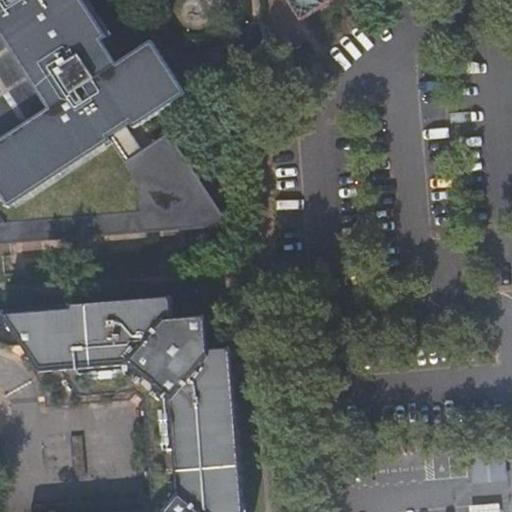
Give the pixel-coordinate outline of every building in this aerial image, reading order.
[(0,0),(0,250),(17,249),(16,243),(89,237),(162,231),(163,225),(168,224),(173,223),(179,221),(185,218),(189,216),(193,212),(196,209),(197,204),(198,199),(197,195),(196,192),(193,187),(188,183),(184,181),(180,181),(175,180),(163,159),(151,164),(148,159),(131,134),(137,131),(139,134),(161,120),(159,117),(189,98),(158,49),(123,70),(118,62),(119,58),(117,54),(115,53),(111,53),(106,45),(113,42),(104,29),(85,0),(0,0)] [(92,0),(85,0),(104,29),(113,42),(117,39),(92,0)] [(293,0),(308,22),(340,0),(293,0)] [(159,117),(161,120),(191,101),(189,98),(159,117)] [(162,231),(229,226),(175,141),(148,159),(151,164),(163,159),(175,180),(180,181),(184,181),(188,183),(193,187),(196,192),(197,195),(198,199),(197,204),(196,209),(193,212),(189,216),(185,218),(179,221),(173,223),(168,224),(163,225),(162,231)] [(0,254),(234,234),(229,226),(162,231),(89,237),(16,243),(17,249),(0,250),(0,254)] [(249,511),(236,348),(214,349),(211,315),(176,318),(174,297),(0,311),(0,343),(15,349),(29,347),(44,370),(61,372),(78,398),(134,393),(146,403),(155,500),(143,511),(133,511),(249,511)] [(476,478),(507,479),(507,456),(477,455),(476,478)]
